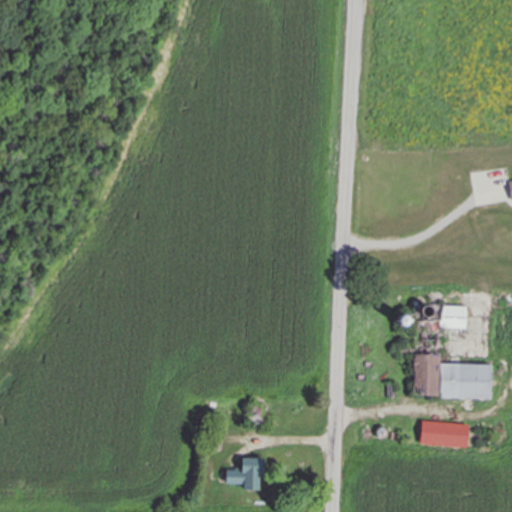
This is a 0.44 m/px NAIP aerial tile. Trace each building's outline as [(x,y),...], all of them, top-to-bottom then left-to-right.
[(465,307),(439,306),(439,328),(465,329),(465,307)] [(437,396),(438,355),(413,354),(412,395),(437,396)] [(438,397),(489,399),(490,364),(439,363),(438,397)] [(419,444),(465,447),(466,424),(420,421),(419,444)] [(243,484),(242,490),(258,490),(259,473),(263,473),(263,458),(240,458),(240,471),(226,471),(225,484),(243,484)]
